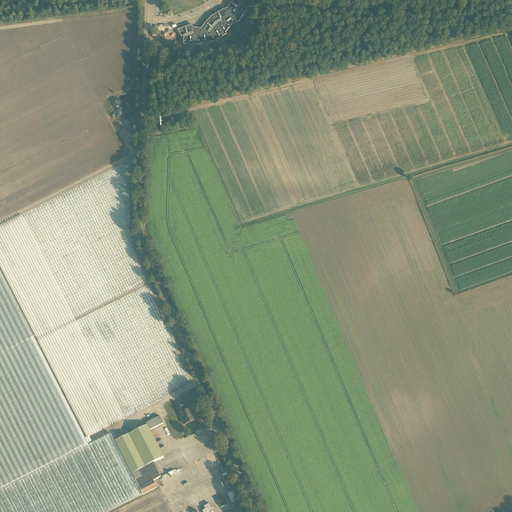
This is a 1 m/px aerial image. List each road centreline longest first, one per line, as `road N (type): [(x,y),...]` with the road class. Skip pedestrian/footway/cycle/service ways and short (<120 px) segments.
road 1 (unclassified): [(256,511),(143,244),(147,0)]
road 2 (track): [(134,155),(0,224)]
